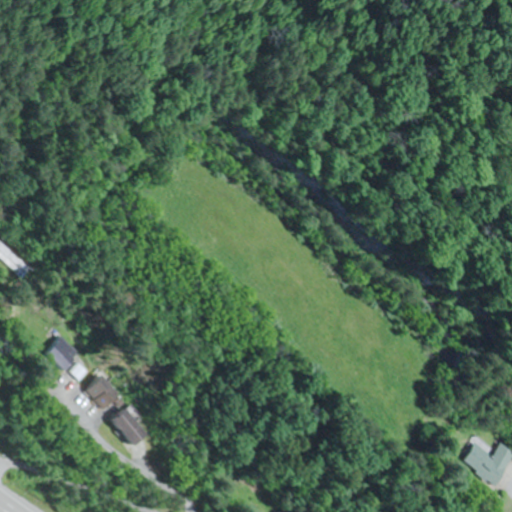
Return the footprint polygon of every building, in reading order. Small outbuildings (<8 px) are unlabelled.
[(35,270),(7,241),(0,247),(0,256),(24,281),(35,270)] [(60,372),(80,354),(64,336),(44,354),(60,372)] [(84,392),(101,410),(118,393),(100,375),(84,392)] [(143,434),(125,408),(108,421),(127,446),(143,434)] [(511,462),(511,449),(506,443),(493,457),(477,441),(459,460),(489,488),(511,462)]
